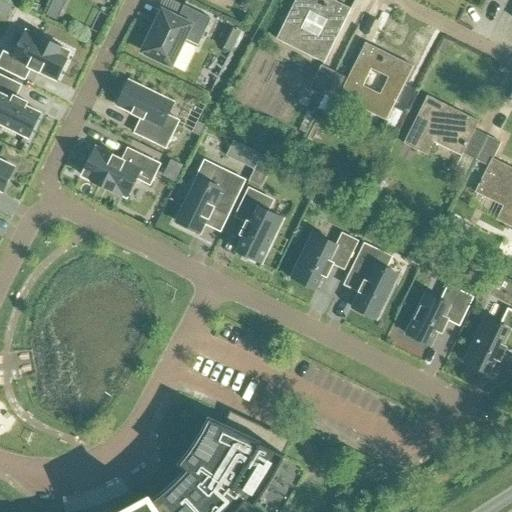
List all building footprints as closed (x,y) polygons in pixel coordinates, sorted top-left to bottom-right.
[(295,0),(276,40),(324,63),(350,10),(331,0),(295,0)] [(51,6),(46,15),(57,20),(61,11),(51,6)] [(196,49),(211,19),(184,6),(177,19),(163,12),(143,53),(170,66),(171,65),(185,72),(196,49)] [(217,44),(230,51),(240,32),(227,25),(217,44)] [(56,81),(70,52),(26,31),(13,58),(4,53),(0,60),(0,67),(25,79),(30,68),(56,81)] [(386,121),(413,67),(365,44),(347,80),(334,73),(323,97),(336,104),(339,98),(386,121)] [(309,90),(323,97),(334,73),(321,67),(309,90)] [(40,114),(26,107),(27,103),(15,97),(20,86),(0,76),(0,125),(28,139),(40,114)] [(173,103),(129,81),(117,106),(142,119),(135,133),(165,148),(178,121),(167,116),(173,103)] [(463,154),(472,158),(483,135),(474,130),(478,122),(427,97),(403,144),(427,156),(434,142),(461,156),(463,154)] [(386,121),(383,126),(393,131),(403,112),(393,107),(386,121)] [(197,122),(192,133),(199,136),(204,126),(197,122)] [(483,135),(472,158),(488,166),(475,193),(503,207),(496,220),(511,228),(511,169),(493,160),(501,144),(483,135)] [(248,167),(255,152),(233,142),(226,156),(248,167)] [(150,185),(159,165),(128,150),(123,160),(96,148),(82,176),(126,198),(136,178),(150,185)] [(273,164),(260,158),(256,167),(268,174),(273,164)] [(0,191),(2,193),(14,168),(0,160),(0,191)] [(175,181),(182,167),(171,162),(164,176),(175,181)] [(227,216),(244,181),(218,168),(210,184),(197,177),(175,222),(201,234),(213,209),(227,216)] [(262,264),(283,220),(267,212),(273,201),(249,189),(236,217),(246,222),(240,235),(244,237),(237,252),(262,264)] [(326,277),(333,264),(344,269),(357,242),(342,235),(337,246),(312,234),(291,278),(316,290),(323,275),(326,277)] [(431,246),(421,241),(417,250),(427,255),(431,246)] [(391,258),(364,245),(350,275),(364,282),(352,308),(377,320),(398,276),(385,269),(391,258)] [(442,333),(448,320),(459,325),(472,298),(448,286),(441,302),(425,294),(406,334),(431,346),(438,331),(442,333)] [(499,361),(505,349),(511,352),(511,311),(508,310),(501,326),(485,318),(464,362),(489,374),(496,360),(499,361)] [(236,511),(246,501),(254,507),(263,494),(270,483),(277,470),(285,456),(283,454),(289,440),(263,428),(257,442),(209,420),(203,432),(195,444),(190,452),(180,464),(187,470),(171,487),(151,502),(149,498),(122,511),(114,511),(109,500),(87,508),(87,511),(236,511)]
